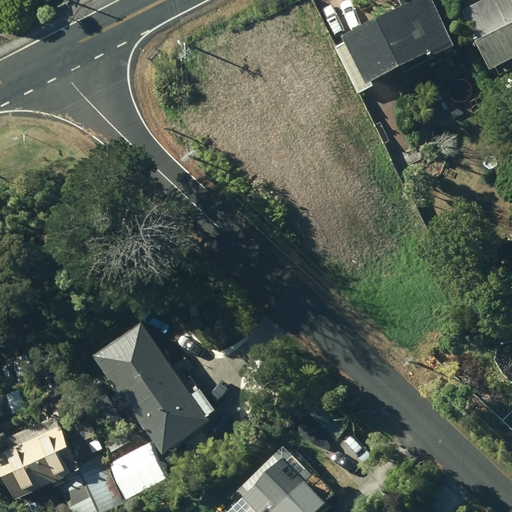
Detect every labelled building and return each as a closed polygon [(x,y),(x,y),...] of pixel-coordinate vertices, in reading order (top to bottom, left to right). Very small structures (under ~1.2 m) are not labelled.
[(409,0),(412,5),(354,33),(377,80),(416,62),(418,68),(466,45),(444,0),(409,0)] [(511,0),(482,0),(471,6),(503,68),(511,62),(511,0)] [(105,355),(174,452),(221,419),(151,322),(105,355)] [(4,451),(25,496),(89,468),(69,422),(4,451)] [(253,494),(270,511),(332,511),(340,504),(292,456),(253,494)] [(64,484),(76,511),(105,511),(129,501),(111,462),(64,484)]
